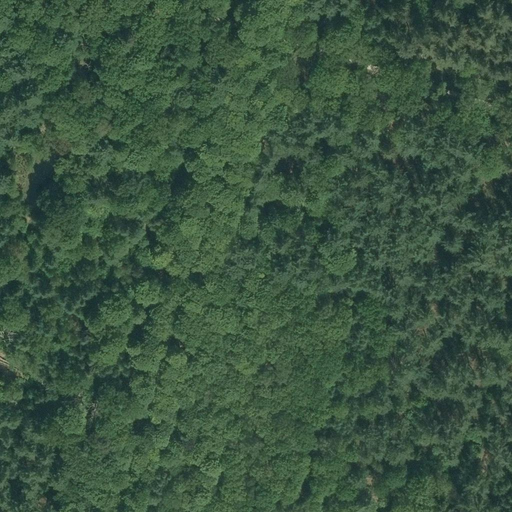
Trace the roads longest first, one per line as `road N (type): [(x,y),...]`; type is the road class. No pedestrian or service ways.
road 1 (track): [(272,0),(97,511)]
road 2 (track): [(511,113),(156,0)]
